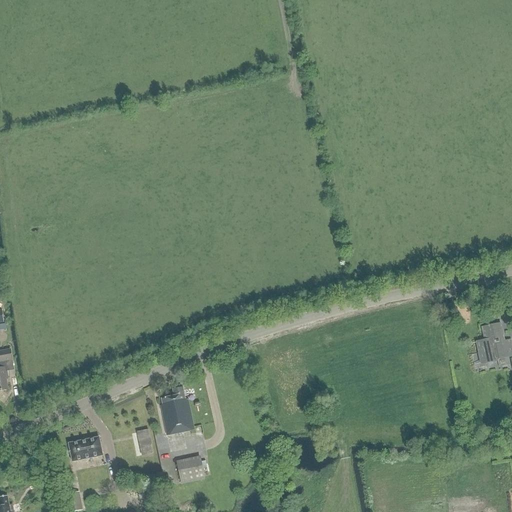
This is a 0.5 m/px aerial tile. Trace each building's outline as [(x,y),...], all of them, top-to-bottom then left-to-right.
[(505,345),(500,324),(483,328),(485,341),(477,342),(479,353),(484,352),(486,363),(498,360),(497,359),(511,355),(511,347),(511,342),(510,343),(511,343),(505,345)] [(0,391),(8,390),(6,378),(8,378),(6,368),(4,369),(3,362),(12,361),(11,349),(0,351),(0,391)] [(167,435),(193,430),(187,400),(185,401),(183,389),(174,390),(175,396),(162,398),(163,404),(161,405),(167,435)] [(68,443),(72,462),(103,456),(99,437),(68,443)] [(139,443),(142,457),(154,454),(151,441),(139,443)] [(179,484),(203,479),(199,459),(175,464),(179,484)] [(137,491),(139,500),(155,497),(153,488),(137,491)] [(68,511),(80,510),(77,492),(65,494),(68,511)] [(0,511),(13,511),(12,505),(9,505),(7,496),(0,497),(0,511)]
